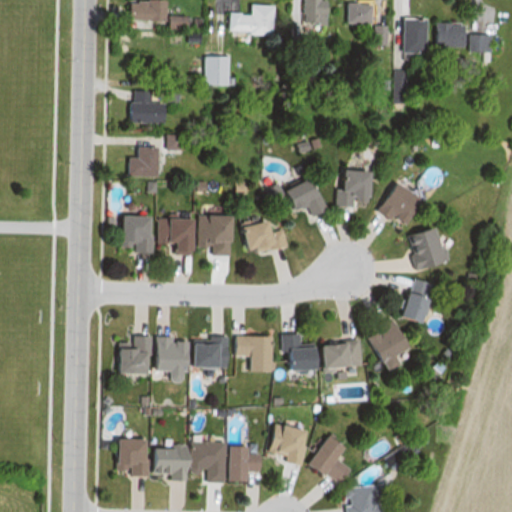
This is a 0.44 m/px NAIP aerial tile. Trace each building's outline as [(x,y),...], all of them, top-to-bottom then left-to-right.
[(118,0),(119,18),(154,18),(153,0),(118,0)] [(313,0),(294,0),(295,20),(314,20),(313,0)] [(359,21),(359,2),(337,2),(337,21),(359,21)] [(243,14),(224,14),(224,33),(267,33),(267,6),(243,6),(243,14)] [(177,17),(160,17),(160,28),(177,28),(177,17)] [(392,18),(393,50),(413,49),(413,17),(392,18)] [(425,22),(425,43),(452,43),(452,22),(425,22)] [(375,41),(375,26),(366,26),(367,41),(375,41)] [(485,32),(459,32),(459,48),(485,48),(485,32)] [(199,58),(199,86),(224,86),(224,58),(199,58)] [(392,72),(383,72),(383,99),(392,99),(392,72)] [(139,90),(120,90),(120,120),(152,120),(152,102),(139,102),(139,90)] [(173,136),(157,137),(158,149),(174,148),(173,136)] [(119,176),(145,176),(145,148),(127,148),(127,157),(119,157),(119,176)] [(457,171),(498,171),(498,148),(457,148),(457,171)] [(334,171),(338,205),(351,203),(350,194),(366,191),(363,167),(334,171)] [(324,206),(308,177),(286,189),(297,209),(303,205),(309,214),(324,206)] [(398,225),(412,196),(385,183),(371,212),(398,225)] [(117,248),(148,248),(148,215),(117,215),(117,248)] [(195,217),(196,245),(209,245),(209,254),(229,253),(227,215),(195,217)] [(171,254),(190,253),(189,217),(155,219),(155,242),(171,242),(171,254)] [(245,237),(240,237),(240,246),(273,246),(273,223),(245,223),(245,237)] [(403,235),(415,268),(444,257),(433,224),(403,235)] [(425,315),(424,281),(399,283),(400,316),(425,315)] [(364,333),(379,360),(404,347),(388,319),(364,333)] [(276,367),(306,367),(306,345),(290,345),(290,333),(276,333),(276,367)] [(260,369),(260,334),(227,334),(227,355),(241,355),(241,369),(260,369)] [(127,337),(127,348),(115,348),(115,372),(147,372),(147,337),(127,337)] [(181,339),(181,338),(150,338),(150,370),(180,370),(180,364),(216,364),(216,339),(181,339)] [(356,363),(356,342),(315,342),(315,363),(356,363)] [(265,457),(295,457),(295,427),(265,427),(265,457)] [(327,484),(340,470),(326,457),(334,449),(321,437),(301,459),(327,484)] [(202,474),(203,479),(257,477),(256,454),(246,455),(246,444),(223,445),(223,442),(180,443),(180,446),(142,448),(141,438),(109,440),(110,468),(121,468),(121,473),(160,471),(160,475),(202,474)] [(336,511),(368,511),(367,496),(375,495),(374,483),(334,488),(336,511)]
